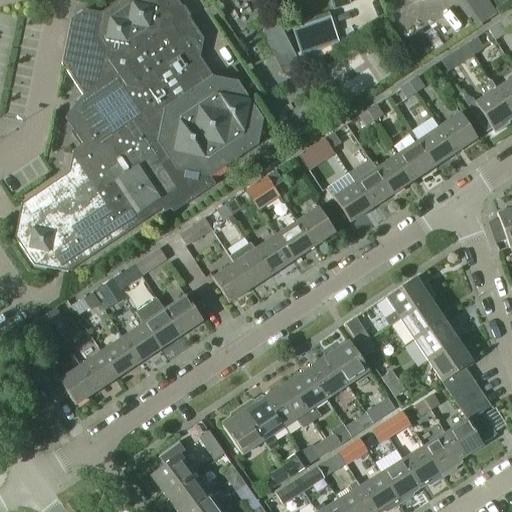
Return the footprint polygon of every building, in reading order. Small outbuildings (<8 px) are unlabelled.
[(215,186),(209,177),(257,145),(262,120),(237,82),(212,77),(199,57),(203,39),(189,18),(189,15),(184,7),(181,6),(176,0),(119,0),(100,13),(85,10),(70,20),(62,61),(66,67),(66,70),(72,79),(75,80),(84,92),(75,135),(82,144),(72,151),(68,173),(21,204),(14,237),(33,266),(66,272),(95,253),(92,248),(110,236),(113,241),(161,209),(164,214),(170,210),(172,214),(215,186)] [(458,0),(476,28),(496,15),(486,0),(458,0)] [(511,29),(511,23),(508,17),(499,23),(506,33),(511,29)] [(303,58),(337,47),(328,19),(294,31),(303,58)] [(273,22),(267,25),(263,28),(261,33),(281,72),(286,74),(297,69),(299,63),(279,24),(273,22)] [(406,39),(420,59),(434,50),(420,29),(406,39)] [(466,45),(473,55),(482,49),(476,38),(466,45)] [(464,61),(473,55),(466,45),(458,51),(464,61)] [(417,77),(408,83),(415,94),(424,88),(417,77)] [(511,112),(511,78),(496,89),(511,112)] [(480,88),(485,97),(474,104),(472,101),(467,105),(475,118),(486,133),(491,129),(495,134),(509,124),(506,119),(511,115),(511,112),(496,89),(490,82),(480,88)] [(415,94),(408,83),(399,89),(406,100),(415,94)] [(366,111),(373,122),(383,116),(376,105),(366,111)] [(365,127),(373,122),(366,111),(358,117),(365,127)] [(438,128),(455,153),(476,139),(459,114),(438,128)] [(417,142),(434,167),(455,153),(438,128),(417,142)] [(324,139),(331,150),(340,144),(333,133),(324,139)] [(324,139),(315,145),(324,158),(333,152),(331,150),(324,139)] [(413,181),(434,167),(417,142),(396,156),(413,181)] [(392,195),(413,181),(396,156),(375,170),(392,195)] [(354,184),(371,209),(392,195),(375,170),(368,160),(347,174),(353,184),(354,184)] [(265,178),(272,189),(283,182),(276,172),(265,178)] [(265,178),(246,191),(253,202),(266,193),(272,189),(265,178)] [(354,184),(353,184),(332,198),(341,211),(349,224),(370,210),(371,209),(354,184)] [(332,198),(327,201),(336,215),(341,211),(332,198)] [(224,206),(231,216),(240,210),(233,199),(224,206)] [(506,211),(496,215),(499,222),(506,241),(509,249),(511,247),(511,204),(508,207),(506,210),(506,211)] [(223,222),(231,216),(224,206),(216,211),(223,222)] [(296,222),(313,248),(334,233),(318,208),(296,222)] [(203,219),(178,235),(186,247),(212,230),(203,219)] [(291,262),(313,248),(296,222),(274,237),(291,262)] [(506,241),(499,222),(488,225),(495,245),(506,241)] [(271,276),(291,262),(274,237),(254,250),(271,276)] [(133,266),(141,277),(166,260),(159,249),(133,266)] [(250,289),(271,276),(254,250),(233,264),(250,289)] [(228,304),(250,289),(233,264),(211,278),(228,304)] [(132,283),(141,277),(133,266),(125,271),(132,283)] [(394,312),(384,319),(389,327),(399,320),(429,300),(434,296),(427,286),(423,285),(420,286),(415,279),(415,278),(384,298),(385,299),(394,312)] [(98,305),(106,300),(106,299),(99,289),(91,295),(98,305)] [(89,310),(98,305),(91,295),(82,300),(89,310)] [(163,311),(180,336),(202,322),(185,296),(163,311)] [(160,350),(180,336),(163,311),(156,299),(135,313),(143,324),(160,350)] [(429,300),(399,320),(413,341),(443,321),(429,300)] [(45,315),(52,326),(62,319),(55,309),(45,315)] [(43,332),(52,326),(45,315),(36,321),(43,332)] [(352,336),(359,347),(369,340),(355,318),(344,325),(352,336)] [(443,321),(413,341),(427,362),(457,342),(443,321)] [(138,364),(160,350),(143,324),(121,339),(138,364)] [(31,351),(19,332),(8,339),(19,357),(31,351)] [(118,378),(138,364),(121,339),(100,352),(118,378)] [(369,340),(359,347),(366,357),(376,350),(369,340)] [(327,356),(347,386),(368,372),(348,342),(327,356)] [(457,342),(427,362),(442,384),(443,383),(465,368),(472,364),(457,342)] [(97,391),(118,378),(100,352),(80,366),(97,391)] [(327,356),(306,370),(326,400),(347,386),(327,356)] [(75,406),(97,391),(80,366),(61,379),(52,364),(37,374),(57,403),(68,396),(75,406)] [(465,368),(443,383),(449,393),(472,378),(465,368)] [(306,370),(285,384),(304,414),(311,424),(320,418),(314,408),(326,400),(306,370)] [(387,389),(398,382),(391,371),(380,378),(387,389)] [(472,378),(449,393),(456,403),(478,388),(472,378)] [(405,392),(398,382),(387,389),(394,398),(405,392)] [(285,384),(263,398),(283,428),(295,420),(302,430),(311,424),(304,414),(285,384)] [(478,388),(456,403),(462,412),(484,397),(478,388)] [(424,400),(431,411),(439,405),(433,394),(424,400)] [(484,397),(462,412),(467,420),(468,422),(482,413),(491,407),(484,397)] [(250,400),(239,407),(263,442),(270,453),(278,447),(270,437),(283,428),(263,398),(255,404),(254,401),(250,400)] [(421,417),(431,411),(424,400),(414,406),(421,417)] [(241,457),(263,442),(239,407),(229,414),(228,418),(230,421),(221,427),(241,457)] [(365,414),(372,425),(382,418),(376,407),(365,414)] [(467,420),(445,434),(461,460),(483,446),(482,444),(496,435),(482,413),(468,422),(467,420)] [(362,431),(372,425),(365,414),(355,420),(362,431)] [(389,421),(381,426),(387,437),(396,432),(389,421)] [(378,443),(387,437),(381,426),(371,433),(378,443)] [(224,454),(208,431),(197,438),(213,461),(224,454)] [(322,441),(330,453),(341,445),(333,434),(322,441)] [(445,434),(423,447),(443,478),(455,470),(456,468),(453,464),(461,460),(445,434)] [(319,459),(330,453),(322,441),(312,448),(319,459)] [(164,466),(149,476),(164,497),(194,476),(180,457),(186,453),(178,443),(158,458),(164,466)] [(423,447),(402,460),(418,486),(425,482),(428,485),(430,486),(443,478),(423,447)] [(347,448),(338,454),(345,465),(354,458),(347,448)] [(281,468),(280,469),(287,479),(298,472),(309,466),(300,451),(279,465),(281,468)] [(335,470),(345,465),(338,454),(328,460),(335,470)] [(402,460),(380,474),(399,505),(412,497),(413,494),(411,491),(418,486),(402,460)] [(228,483),(238,475),(231,465),(221,472),(228,483)] [(277,486),(287,479),(280,469),(270,475),(277,486)] [(380,474),(359,487),(374,511),(376,511),(382,509),(384,511),(388,511),(399,505),(380,474)] [(245,485),(238,475),(228,483),(235,492),(245,485)] [(305,475),(295,481),(302,492),(311,486),(305,476),(305,475)] [(194,476),(164,497),(175,511),(187,511),(209,496),(194,476)] [(286,487),(275,494),(282,505),(293,498),(302,492),(295,481),(286,487)] [(351,492),(337,501),(344,511),(374,511),(359,487),(355,482),(348,487),(351,492)] [(220,511),(209,496),(187,511),(220,511)] [(322,504),(313,509),(314,511),(344,511),(337,501),(325,508),(322,504)]
